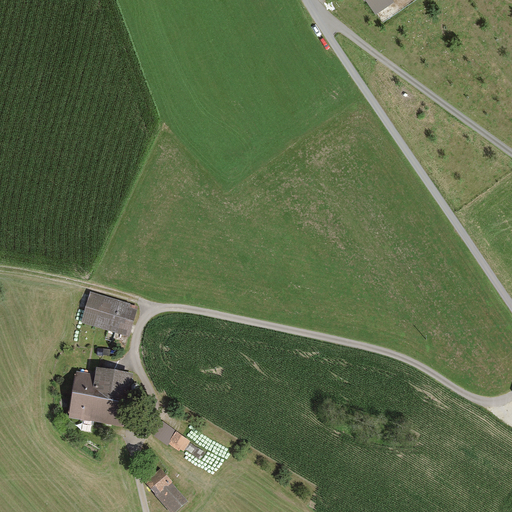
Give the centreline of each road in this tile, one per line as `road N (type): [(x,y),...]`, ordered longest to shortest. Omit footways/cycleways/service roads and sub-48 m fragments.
road 1 (residential): [(307,0),(511,306)]
road 2 (track): [(0,271),(72,280),(153,312)]
